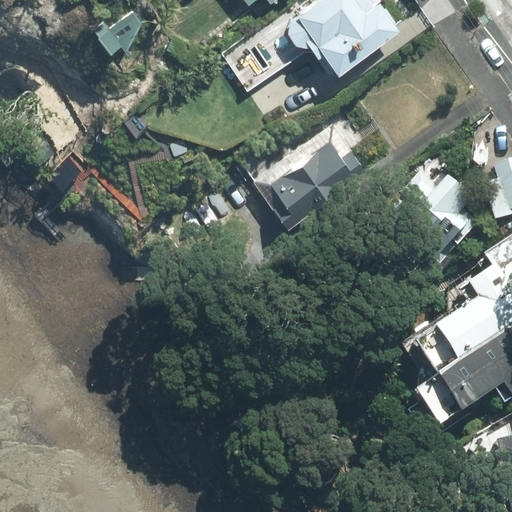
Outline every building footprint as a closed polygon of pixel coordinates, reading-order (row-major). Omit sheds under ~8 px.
[(27,0),(37,13),(53,0),(27,0)] [(327,69),(392,25),(375,0),(307,0),(288,13),(327,69)] [(218,47),(240,86),(267,70),(244,32),(218,47)] [(245,164),(268,200),(336,157),(312,120),(245,164)] [(511,215),(511,210),(511,159),(492,166),(497,179),(481,183),(490,221),(511,215)] [(413,208),(417,205),(436,222),(416,245),(438,264),(473,224),(457,210),(469,196),(441,172),(430,184),(418,172),(397,191),(413,208)] [(422,329),(445,365),(402,391),(424,426),(494,384),(504,404),(511,399),(511,278),(500,285),(490,267),(457,286),(466,301),(460,305),(455,308),(422,329)] [(511,403),(511,404),(511,408),(511,437),(477,447),(490,497),(511,491),(511,403)]
